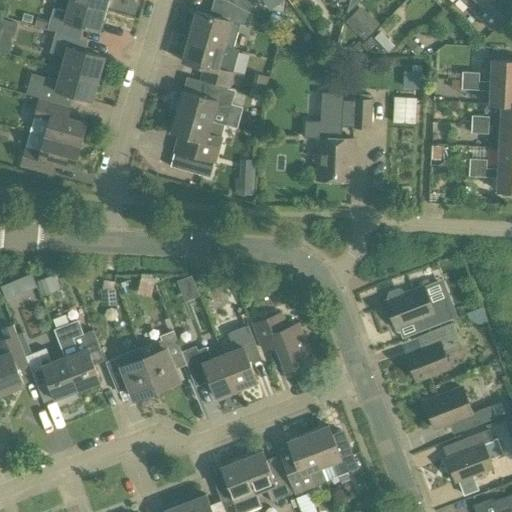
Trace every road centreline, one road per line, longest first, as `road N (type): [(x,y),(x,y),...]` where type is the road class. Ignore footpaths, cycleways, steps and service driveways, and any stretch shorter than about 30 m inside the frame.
road 1 (residential): [(0,496),(157,438),(196,448),(365,383)]
road 2 (residential): [(116,246),(119,171),(171,0)]
road 3 (residential): [(322,284),(353,269),(368,235),(383,226),(511,233)]
road 4 (residential): [(322,284),(275,255),(116,246)]
road 5 (residential): [(416,511),(365,383)]
